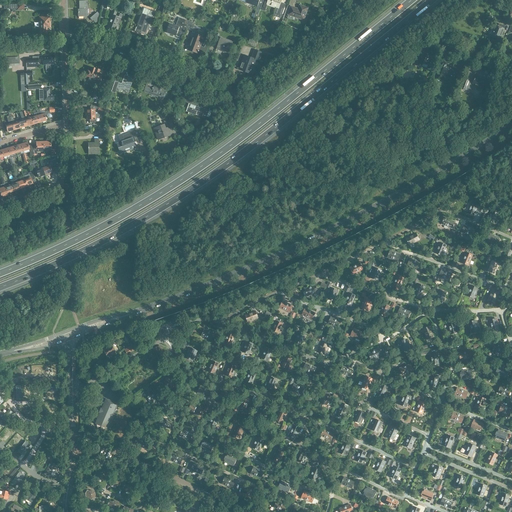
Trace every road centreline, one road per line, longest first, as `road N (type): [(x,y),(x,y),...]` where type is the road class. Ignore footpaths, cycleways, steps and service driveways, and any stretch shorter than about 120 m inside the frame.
road 1 (motorway): [(0,287),(80,252),(204,180),(432,0)]
road 2 (motorway): [(411,0),(194,171),(79,238),(0,272)]
road 3 (primary): [(68,335),(306,244),(426,182),(511,125)]
road 4 (residential): [(130,173),(203,136),(235,94),(63,32)]
road 5 (unclassified): [(204,491),(72,433)]
